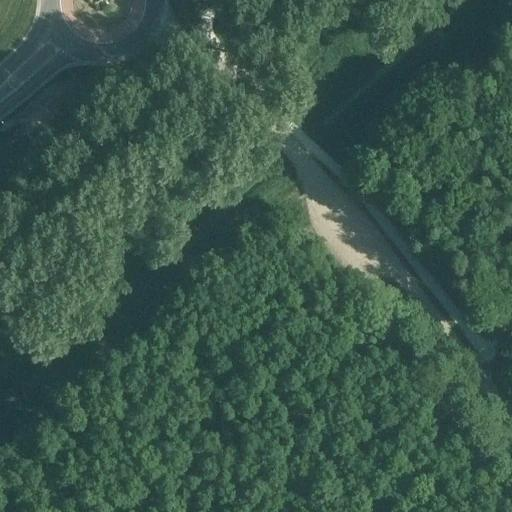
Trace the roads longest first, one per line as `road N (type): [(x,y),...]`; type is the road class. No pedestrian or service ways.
road 1 (track): [(481,372),(277,134),(136,44)]
road 2 (track): [(305,169),(0,461)]
